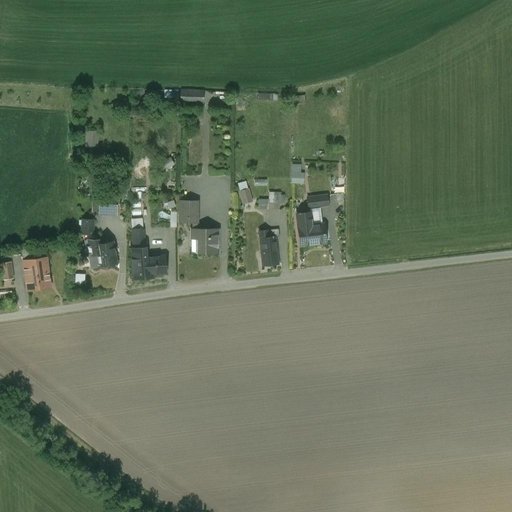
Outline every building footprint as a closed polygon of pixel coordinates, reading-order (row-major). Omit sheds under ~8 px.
[(165,100),(179,100),(179,90),(165,89),(165,100)] [(204,103),(204,89),(180,89),(180,104),(204,103)] [(98,130),(86,131),(86,146),(98,146),(98,130)] [(167,168),(175,164),(171,156),(163,161),(167,168)] [(301,173),(301,163),(292,163),(292,183),(304,183),(304,173),(301,173)] [(247,180),(237,183),(243,204),(253,201),(247,180)] [(269,192),(269,199),(259,199),(259,208),(269,208),(269,202),(285,202),(285,192),(269,192)] [(308,209),(309,209),(319,207),(328,206),(327,195),(307,197),(308,209)] [(198,201),(180,201),(179,223),(192,223),(192,229),(197,229),(198,201)] [(116,203),(100,203),(99,215),(116,215),(116,203)] [(319,207),(309,209),(309,213),(296,214),(300,246),(326,243),(323,224),(321,225),(319,207)] [(93,220),(82,220),(81,240),(86,240),(93,240),(93,220)] [(143,229),(132,230),(133,249),(132,249),(133,259),(132,259),(134,279),(147,278),(147,275),(165,274),(164,256),(145,258),(143,229)] [(197,229),(192,229),(192,239),(198,239),(198,254),(218,254),(218,229),(197,229)] [(259,231),(259,238),(275,237),(279,237),(279,230),(259,231)] [(275,237),(259,238),(262,265),(278,264),(275,237)] [(93,240),(86,240),(91,268),(116,263),(113,243),(100,244),(100,240),(93,240)] [(22,253),(23,260),(33,259),(32,252),(22,253)] [(23,260),(22,260),(27,291),(51,288),(46,257),(33,259),(23,260)] [(11,262),(0,263),(0,280),(13,279),(11,262)]
